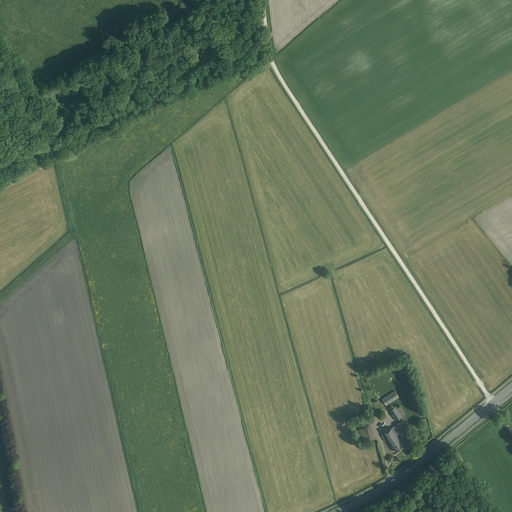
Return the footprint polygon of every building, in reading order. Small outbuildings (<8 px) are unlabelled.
[(77,86),(72,88),(75,92),(79,90),(79,91),(83,89),(79,83),(76,85),(77,86)] [(399,397),(395,391),(382,399),(386,405),(399,397)] [(389,410),(396,421),(406,414),(400,406),(397,409),(395,407),(390,410),(390,409),(389,410)] [(395,426),(400,434),(401,436),(408,431),(402,421),(395,426)] [(375,437),(371,426),(359,429),(362,441),(375,437)] [(400,434),(395,426),(383,433),(384,434),(382,435),(385,441),(388,439),(396,452),(404,446),(397,436),(400,434)]
